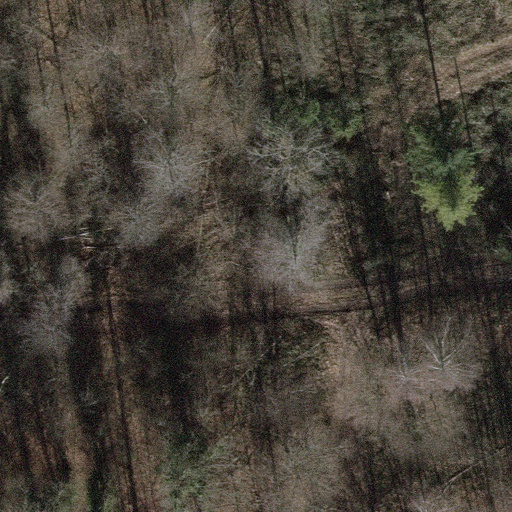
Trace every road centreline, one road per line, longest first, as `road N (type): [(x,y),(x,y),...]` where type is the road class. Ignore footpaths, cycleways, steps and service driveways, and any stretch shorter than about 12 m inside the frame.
road 1 (track): [(0,311),(206,311),(511,276)]
road 2 (track): [(364,511),(329,300)]
